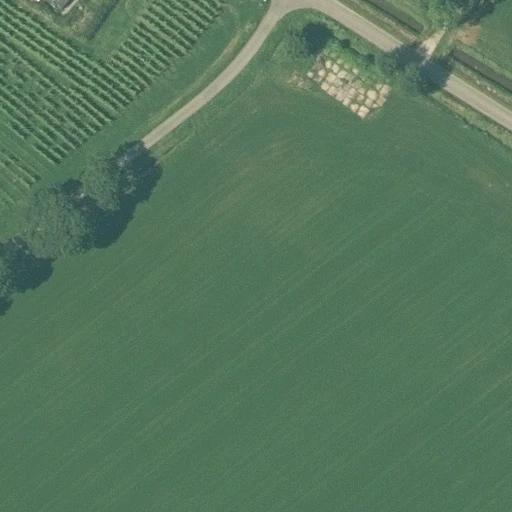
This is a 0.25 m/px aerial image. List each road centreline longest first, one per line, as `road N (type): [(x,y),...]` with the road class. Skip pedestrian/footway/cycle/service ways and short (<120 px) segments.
road 1 (unclassified): [(0,256),(192,108),(286,0)]
road 2 (unclassified): [(511,121),(317,0)]
